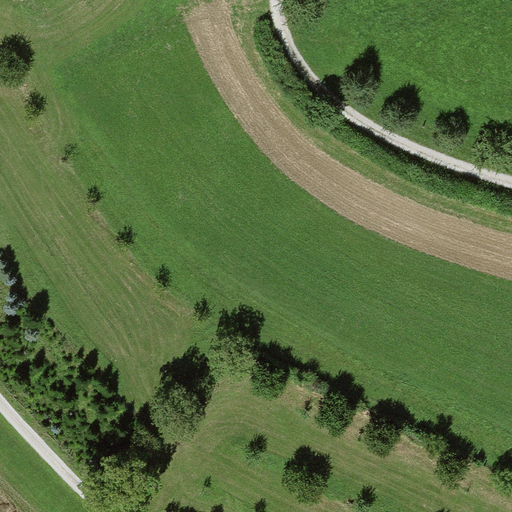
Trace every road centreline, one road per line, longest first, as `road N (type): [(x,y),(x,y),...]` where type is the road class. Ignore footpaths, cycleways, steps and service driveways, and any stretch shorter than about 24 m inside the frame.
road 1 (track): [(511,185),(409,150),(324,99),(278,30),(274,0)]
road 2 (track): [(0,406),(100,511)]
